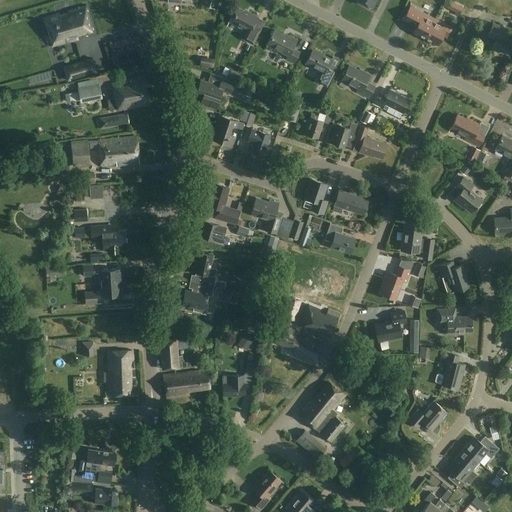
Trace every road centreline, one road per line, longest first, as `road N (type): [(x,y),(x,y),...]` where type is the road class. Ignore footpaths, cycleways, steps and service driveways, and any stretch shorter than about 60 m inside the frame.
road 1 (residential): [(267,441),(328,363),(398,188)]
road 2 (residential): [(151,411),(147,283),(180,155)]
road 3 (residential): [(398,188),(319,162),(265,182),(180,155)]
road 4 (residential): [(442,76),(292,0)]
road 5 (residential): [(180,155),(167,85),(137,0)]
road 6 (residential): [(385,511),(480,398)]
road 7 (residential): [(480,398),(489,342),(483,260)]
road 8 (residential): [(18,416),(151,411)]
road 9 (residential): [(398,188),(442,76)]
road 10 (residential): [(364,511),(267,441)]
